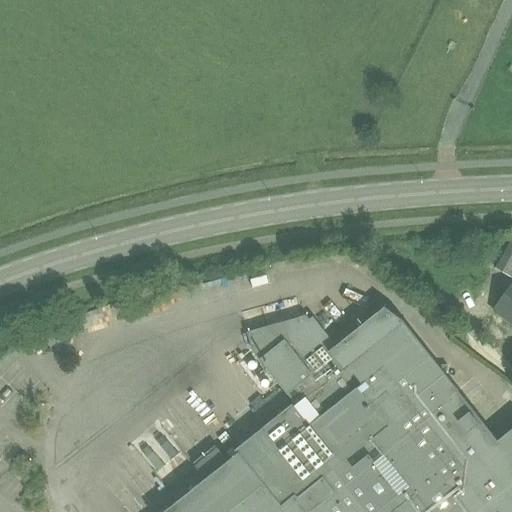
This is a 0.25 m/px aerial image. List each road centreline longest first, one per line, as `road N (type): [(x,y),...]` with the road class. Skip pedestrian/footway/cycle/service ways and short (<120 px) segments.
road 1 (primary): [(0,282),(235,217),(511,188)]
road 2 (unknown): [(100,397),(154,341),(249,294)]
